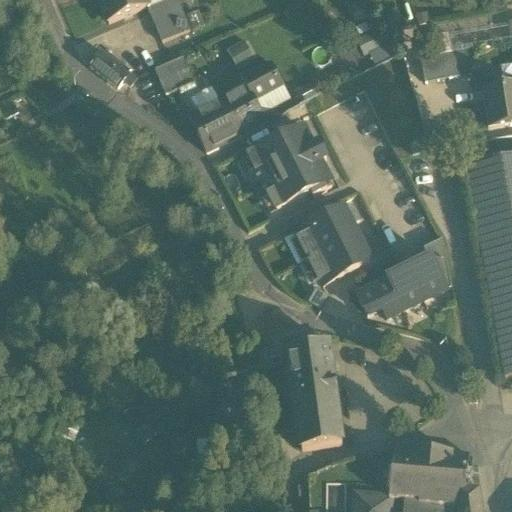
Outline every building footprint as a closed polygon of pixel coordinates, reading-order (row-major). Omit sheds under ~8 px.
[(148,11),(143,0),(96,0),(108,27),(147,11),(148,11)] [(343,0),(351,26),(367,22),(360,0),(343,0)] [(149,16),(161,46),(189,34),(177,5),(149,16)] [(477,55),(511,47),(511,28),(507,30),(448,40),(431,44),(435,63),(451,60),(477,55)] [(373,40),(358,40),(359,63),(374,63),(373,40)] [(230,56),(238,70),(251,63),(244,49),(230,56)] [(117,92),(124,84),(129,77),(101,55),(89,69),(117,92)] [(477,55),(451,60),(456,84),(469,86),(477,55)] [(425,90),(456,84),(451,60),(435,63),(420,66),(425,90)] [(154,74),(160,86),(188,73),(182,61),(154,74)] [(245,91),(246,91),(255,106),(283,91),(271,67),(239,80),(245,91)] [(194,86),(188,73),(160,86),(165,99),(194,86)] [(136,82),(129,77),(124,84),(129,90),(136,82)] [(190,103),(198,117),(219,105),(212,91),(190,103)] [(245,91),(220,105),(226,116),(231,114),(236,123),(239,122),(247,136),(266,126),(262,119),(255,106),(246,91),(245,91)] [(283,91),(255,106),(262,119),(290,103),(283,91)] [(481,97),(488,137),(511,132),(511,96),(505,97),(504,93),(481,97)] [(0,108),(0,121),(17,115),(12,104),(0,108)] [(244,138),(247,136),(239,122),(236,123),(231,114),(226,116),(220,105),(219,105),(198,117),(189,122),(206,157),(244,138)] [(256,174),(250,177),(263,203),(269,200),(276,214),(310,197),(312,202),(327,194),(326,192),(331,190),(320,167),(326,165),(318,150),(312,153),(301,131),(296,133),(295,132),(281,139),(283,143),(249,160),(256,174)] [(409,150),(413,161),(422,159),(418,147),(409,150)] [(256,174),(249,160),(248,159),(241,162),(249,178),(250,177),(256,174)] [(504,384),(511,382),(511,162),(465,171),(504,384)] [(269,200),(263,203),(262,204),(270,220),(277,216),(276,214),(269,200)] [(351,209),(343,213),(350,228),(359,224),(351,209)] [(298,242),(309,263),(356,240),(350,228),(343,213),(295,237),(298,242)] [(148,242),(139,227),(109,245),(119,260),(148,242)] [(356,240),(309,263),(319,284),(322,290),(369,266),(362,251),(356,240)] [(302,267),(309,263),(298,242),(291,246),(302,267)] [(431,262),(447,294),(451,292),(442,243),(424,252),(428,263),(431,262)] [(370,247),(362,251),(369,266),(378,262),(370,247)] [(387,324),(447,294),(431,262),(428,263),(356,300),(367,321),(381,314),(387,324)] [(309,263),(302,267),(312,288),(319,284),(309,263)] [(268,363),(287,359),(287,357),(315,351),(312,341),(307,332),(264,341),(268,363)] [(327,348),(315,351),(287,357),(287,359),(299,405),(296,406),(302,455),(342,449),(327,348)] [(393,452),(389,501),(388,503),(392,504),(404,505),(404,507),(461,511),(479,511),(481,511),(476,473),(467,472),(468,458),(393,452)] [(391,511),(392,504),(388,503),(389,501),(355,499),(353,511),(391,511)]
